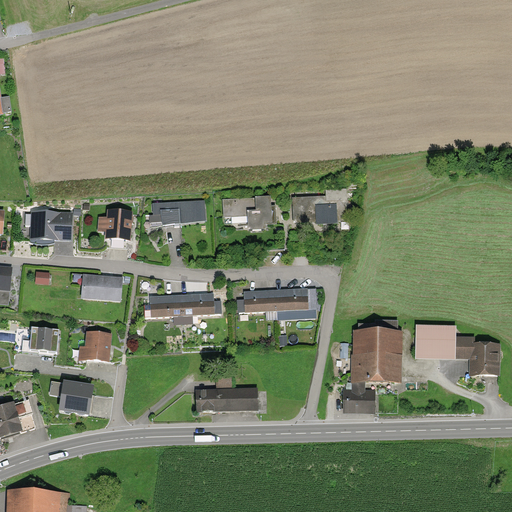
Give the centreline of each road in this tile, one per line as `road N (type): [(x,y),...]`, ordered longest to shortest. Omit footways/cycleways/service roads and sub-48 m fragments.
road 1 (residential): [(0,259),(207,276),(320,272),(333,288),(309,433)]
road 2 (secondary): [(511,428),(309,433)]
road 3 (secondary): [(309,433),(116,439)]
road 4 (unclassified): [(180,0),(14,43)]
road 5 (residential): [(116,439),(120,385),(104,375),(27,366)]
road 6 (secondary): [(116,439),(0,471)]
